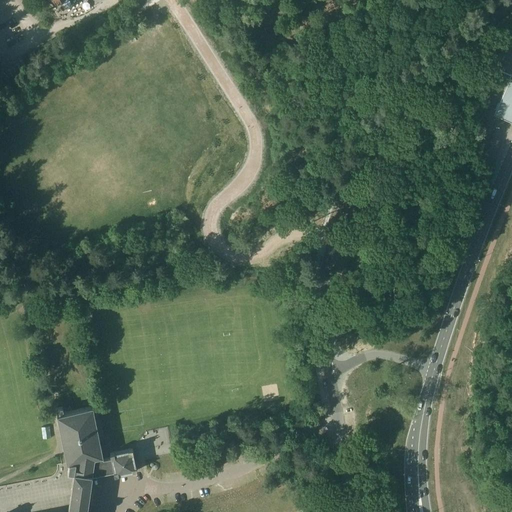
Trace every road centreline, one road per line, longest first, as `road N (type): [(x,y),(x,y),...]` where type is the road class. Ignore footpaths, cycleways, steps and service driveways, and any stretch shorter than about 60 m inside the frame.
road 1 (primary): [(436,367),(511,159)]
road 2 (unclassified): [(328,244),(321,317),(330,391)]
road 3 (unclassified): [(436,367),(370,355),(346,367),(330,391)]
road 4 (unclassified): [(330,391),(349,511)]
